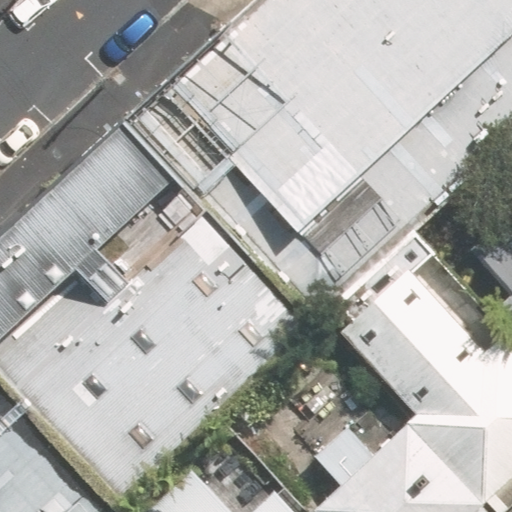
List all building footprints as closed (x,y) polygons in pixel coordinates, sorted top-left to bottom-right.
[(511,116),(511,0),(253,0),(134,109),(311,300),(511,116)] [(126,121),(0,238),(0,370),(124,502),(316,322),(126,121)] [(511,225),(501,214),(465,247),(506,293),(490,307),(511,330),(511,225)] [(402,421),(478,502),(511,470),(511,351),(497,335),(479,351),(401,268),(338,327),(415,409),(402,421)] [(113,511),(0,393),(0,511),(113,511)] [(467,511),(478,502),(402,421),(369,453),(340,423),(286,473),(323,511),(467,511)] [(296,511),(272,485),(242,511),(230,511),(190,467),(140,511),(296,511)]
